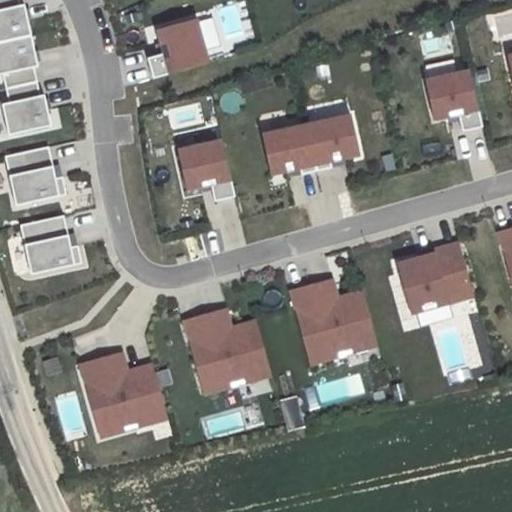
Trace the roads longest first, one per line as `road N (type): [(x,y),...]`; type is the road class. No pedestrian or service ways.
road 1 (residential): [(70,0),(93,46),(123,242),(152,276),(172,280),(511,183)]
road 2 (unclassified): [(56,511),(0,375)]
